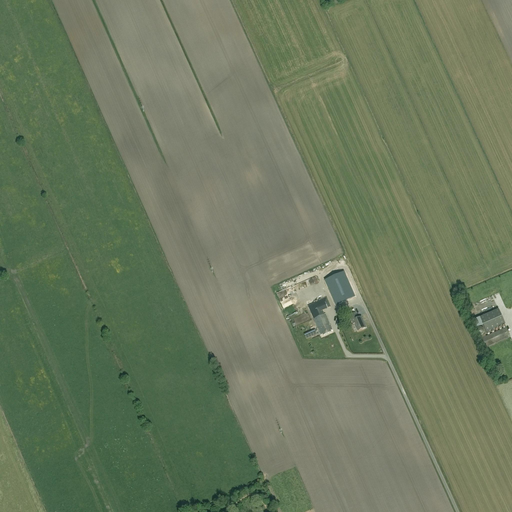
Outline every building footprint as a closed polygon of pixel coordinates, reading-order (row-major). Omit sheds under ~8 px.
[(356,296),(346,271),(325,280),(335,304),(337,305),(347,300),(348,302),(354,299),(354,297),(356,296)] [(331,332),(331,331),(333,330),(331,327),(330,327),(329,325),(330,324),(326,314),(324,314),(323,311),(331,307),(327,298),(308,306),(321,335),(323,335),(323,336),(331,332)] [(505,324),(498,309),(479,318),(486,333),(505,324)] [(357,318),(355,313),(350,315),(353,324),(355,323),(358,331),(366,328),(361,316),(357,318)] [(479,340),(483,349),(510,337),(506,328),(479,340)]
